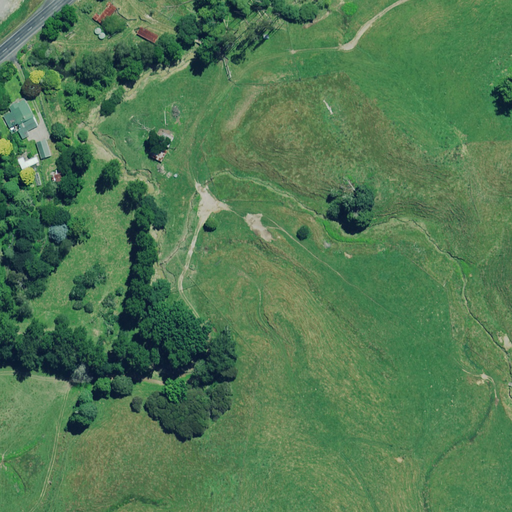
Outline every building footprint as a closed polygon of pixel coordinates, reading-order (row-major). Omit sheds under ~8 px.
[(106,24),(121,5),(114,0),(112,0),(99,19),(106,24)] [(161,32),(145,23),(140,31),(156,41),(161,32)] [(37,112),(29,97),(14,106),(14,107),(22,121),(37,112)] [(14,107),(5,112),(13,125),(22,121),(14,107)] [(27,123),(20,127),(24,135),(31,132),(27,123)] [(176,133),(171,131),(166,143),(172,145),(176,133)] [(54,153),(48,135),(39,138),(44,155),(54,153)] [(169,148),(163,146),(158,158),(164,160),(169,148)] [(40,152),(26,158),(30,169),(44,164),(40,152)] [(41,185),(37,173),(32,174),(36,187),(41,185)]
